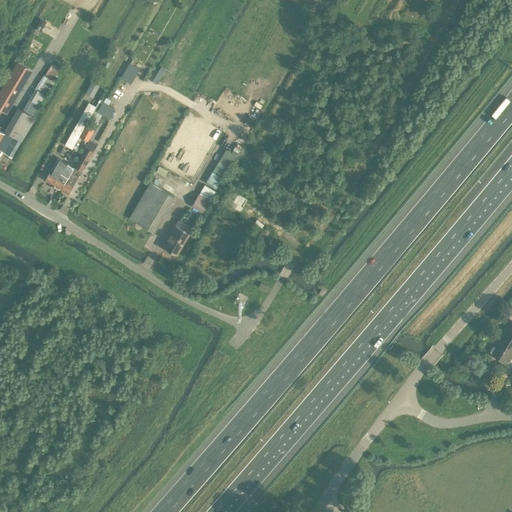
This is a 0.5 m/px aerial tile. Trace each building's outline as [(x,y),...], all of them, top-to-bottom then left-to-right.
[(41,19),(36,28),(41,31),(46,21),(41,19)] [(325,38),(322,43),(332,49),(335,43),(325,38)] [(132,82),(141,67),(130,61),(122,77),(132,82)] [(0,102),(10,109),(33,71),(18,62),(0,91),(0,102)] [(52,63),(28,100),(37,107),(62,69),(52,63)] [(160,70),(153,81),(157,83),(164,72),(160,70)] [(95,76),(87,92),(94,96),(102,80),(95,76)] [(103,114),(108,104),(104,101),(92,122),(96,125),(100,119),(103,114)] [(72,148),(79,135),(88,120),(89,117),(96,106),(89,103),(65,144),(72,148)] [(109,118),(115,108),(109,104),(108,104),(103,114),(107,116),(109,118)] [(88,120),(79,135),(87,140),(96,125),(92,122),(88,120)] [(0,148),(12,156),(21,140),(6,131),(7,130),(0,126),(0,148)] [(91,138),(87,144),(95,149),(99,143),(91,138)] [(86,146),(72,171),(61,188),(69,193),(80,176),(79,175),(94,151),(86,146)] [(227,149),(206,182),(217,189),(237,155),(227,149)] [(53,184),(64,166),(66,163),(58,158),(46,179),(53,184)] [(66,163),(64,166),(53,184),(52,186),(54,188),(56,185),(61,188),(72,171),(73,168),(66,163)] [(160,166),(156,171),(165,176),(168,171),(160,166)] [(154,231),(174,196),(151,182),(130,217),(154,231)] [(192,206),(203,212),(216,191),(205,184),(192,206)] [(171,233),(173,234),(165,247),(166,249),(168,251),(170,250),(177,254),(189,233),(176,225),(171,233)] [(240,291),(235,303),(245,307),(250,295),(240,291)] [(508,363),(511,355),(511,319),(510,318),(489,353),(508,363)]
